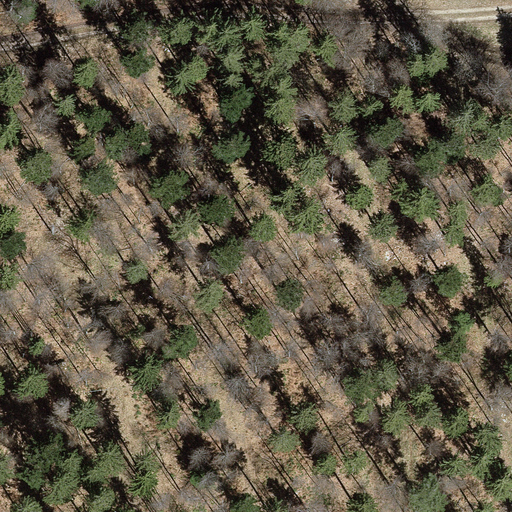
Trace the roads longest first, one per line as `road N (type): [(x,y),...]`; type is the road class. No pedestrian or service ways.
road 1 (track): [(0,37),(233,15),(427,16),(511,5)]
road 2 (track): [(401,0),(465,43),(511,49)]
